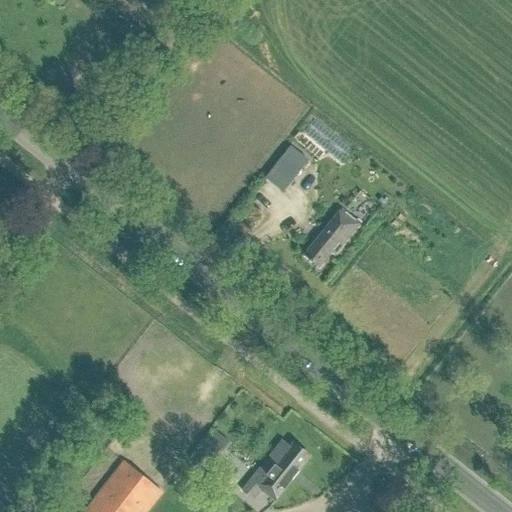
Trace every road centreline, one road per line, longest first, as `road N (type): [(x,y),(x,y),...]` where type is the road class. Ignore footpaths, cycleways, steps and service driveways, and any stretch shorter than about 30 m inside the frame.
road 1 (primary): [(499,511),(0,113)]
road 2 (track): [(202,0),(0,255)]
